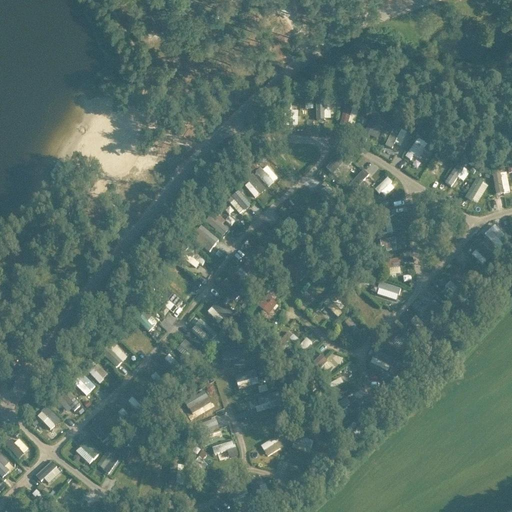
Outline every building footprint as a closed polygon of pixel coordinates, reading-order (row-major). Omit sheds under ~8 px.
[(316,99),(317,120),(331,120),(330,99),(316,99)] [(346,104),(340,125),(354,128),(360,108),(346,104)] [(395,143),(401,146),(407,132),(394,127),(386,146),(393,149),(395,143)] [(418,168),(421,164),(416,161),(428,145),(419,138),(404,158),(418,168)] [(277,163),(288,174),(298,163),(287,152),(277,163)] [(433,154),(426,174),(433,177),(437,165),(445,168),(448,160),(433,154)] [(327,169),(337,178),(349,166),(339,156),(327,169)] [(254,163),(250,166),(253,171),(258,168),(254,163)] [(375,190),(387,178),(376,168),(365,180),(375,190)] [(496,195),(510,192),(506,172),(492,175),(496,195)] [(256,178),(245,187),(255,199),(266,190),(256,178)] [(343,178),(340,182),(346,187),(349,183),(343,178)] [(385,198),(396,187),(387,179),(376,190),(385,198)] [(466,196),(477,204),(489,187),(477,179),(466,196)] [(328,185),(317,193),(325,202),(335,194),(328,185)] [(345,191),(341,196),(346,201),(350,196),(345,191)] [(231,205),(240,215),(250,206),(241,195),(231,205)] [(314,197),(305,206),(317,219),(326,210),(314,197)] [(285,221),(299,236),(309,227),(295,211),(285,221)] [(229,231),(214,217),(207,223),(222,238),(229,231)] [(229,218),(225,223),(232,227),(235,222),(229,218)] [(495,225),(484,235),(499,250),(510,241),(495,225)] [(209,253),(219,242),(205,228),(195,239),(209,253)] [(385,253),(398,250),(395,238),(382,241),(385,253)] [(478,241),(468,252),(482,266),(493,254),(478,241)] [(251,257),(260,261),(266,249),(257,245),(251,257)] [(494,260),(490,264),(495,269),(499,264),(494,260)] [(387,275),(400,275),(401,261),(387,261),(387,275)] [(243,281),(255,271),(247,263),(236,273),(243,281)] [(470,268),(462,278),(475,290),(484,281),(470,268)] [(182,275),(181,283),(189,284),(190,276),(182,275)] [(218,288),(230,301),(240,292),(228,279),(218,288)] [(310,282),(300,292),(309,302),(320,292),(310,282)] [(380,282),(377,295),(397,301),(401,289),(380,282)] [(451,282),(442,293),(454,303),(463,292),(451,282)] [(255,290),(250,295),(254,299),(259,294),(255,290)] [(174,314),(183,303),(172,294),(163,305),(174,314)] [(334,320),(341,316),(332,300),(320,306),(324,313),(329,311),(334,320)] [(435,301),(428,308),(436,316),(443,308),(435,301)] [(358,331),(363,329),(355,315),(350,318),(358,331)] [(212,341),(217,335),(201,320),(196,325),(212,341)] [(455,323),(450,327),(454,331),(459,327),(455,323)] [(220,325),(216,330),(221,335),(225,330),(220,325)] [(276,345),(286,354),(298,340),(289,331),(276,345)] [(405,334),(394,339),(400,351),(411,346),(405,334)] [(142,335),(130,335),(130,350),(142,351),(142,335)] [(273,336),(269,341),(273,345),(277,340),(273,336)] [(191,355),(196,350),(186,340),(181,345),(191,355)] [(118,348),(107,358),(117,368),(128,358),(118,348)] [(370,366),(390,373),(395,358),(374,351),(370,366)] [(245,352),(222,352),(222,360),(245,360),(245,352)] [(171,356),(162,364),(173,376),(182,368),(171,356)] [(98,384),(108,376),(100,366),(90,375),(98,384)] [(155,374),(151,378),(163,391),(167,386),(155,374)] [(342,378),(328,385),(334,399),(348,393),(342,378)] [(78,390),(87,397),(95,386),(86,379),(78,390)] [(204,391),(182,405),(191,419),(213,406),(204,391)] [(138,392),(128,401),(139,413),(144,408),(141,405),(146,400),(138,392)] [(261,407),(280,400),(278,392),(258,399),(261,407)] [(60,403),(70,415),(80,406),(70,394),(60,403)] [(48,408),(37,417),(51,431),(61,422),(48,408)] [(122,408),(112,416),(122,427),(131,419),(122,408)] [(217,420),(196,426),(200,441),(221,436),(217,420)] [(279,436),(261,446),(267,457),(285,447),(279,436)] [(296,437),(295,446),(312,449),(313,441),(296,437)] [(19,460),(29,450),(19,439),(8,449),(19,460)] [(85,441),(75,452),(90,466),(100,455),(85,441)] [(219,455),(220,460),(238,455),(234,442),(212,448),(215,456),(219,455)] [(111,449),(97,466),(109,474),(122,458),(111,449)] [(200,475),(208,465),(199,458),(191,468),(200,475)] [(130,481),(138,465),(127,459),(119,476),(130,481)] [(48,486),(62,472),(52,462),(38,476),(48,486)] [(169,493),(177,493),(177,487),(183,487),(184,466),(170,465),(169,493)] [(149,467),(145,485),(157,487),(161,470),(149,467)] [(72,479),(68,485),(72,489),(77,483),(72,479)] [(252,489),(258,505),(271,500),(265,484),(252,489)] [(42,486),(38,489),(46,496),(49,493),(42,486)] [(36,491),(32,495),(45,508),(49,504),(36,491)] [(56,511),(61,511),(75,500),(69,493),(53,508),(56,511)]
